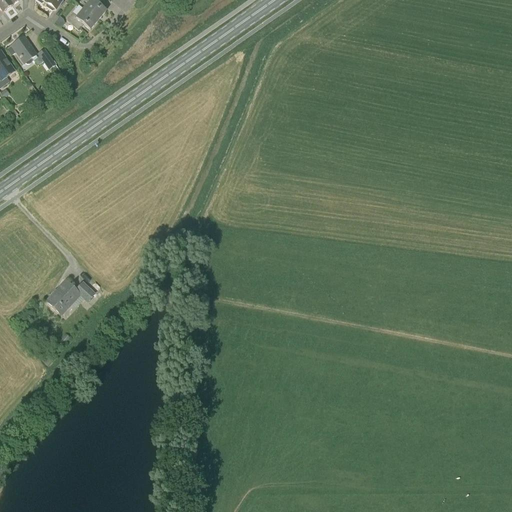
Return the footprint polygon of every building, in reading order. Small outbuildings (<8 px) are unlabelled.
[(11,7),(5,0),(0,0),(0,12),(1,14),(11,7)] [(63,0),(47,0),(44,5),(45,5),(45,8),(52,13),(54,11),(55,12),(63,0)] [(87,0),(84,3),(87,5),(83,10),(97,22),(105,13),(97,6),(100,3),(102,4),(105,0),(87,0)] [(78,33),(83,27),(89,32),(97,22),(83,10),(76,18),(72,15),(65,23),(78,33)] [(23,66),(25,65),(26,66),(29,66),(31,65),(31,62),(31,61),(36,57),(23,39),(11,48),(23,66)] [(45,68),(52,63),(44,51),(36,56),(45,68)] [(5,78),(13,73),(0,55),(0,89),(9,83),(5,78)] [(60,316),(80,296),(87,303),(95,295),(82,283),(74,291),(65,282),(46,303),(60,316)] [(65,335),(59,342),(63,345),(69,339),(65,335)] [(51,363),(45,356),(40,360),(46,367),(51,363)]
